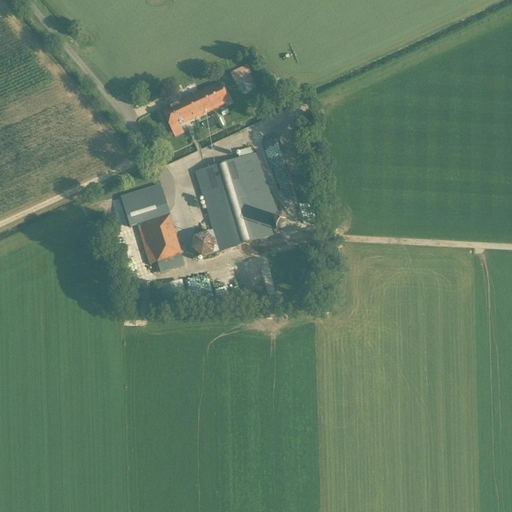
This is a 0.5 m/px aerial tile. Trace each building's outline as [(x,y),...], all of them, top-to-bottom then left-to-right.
[(247,65),(231,73),(234,81),(251,73),(247,65)] [(220,83),(162,110),(171,129),(229,102),(220,83)] [(261,179),(254,155),(196,172),(220,251),(272,236),(266,218),(273,215),(262,179),(261,179)] [(213,252),(209,232),(189,237),(193,255),(198,254),(197,247),(203,246),(203,250),(210,249),(211,253),(213,252)] [(181,280),(158,285),(163,305),(186,300),(181,280)]
